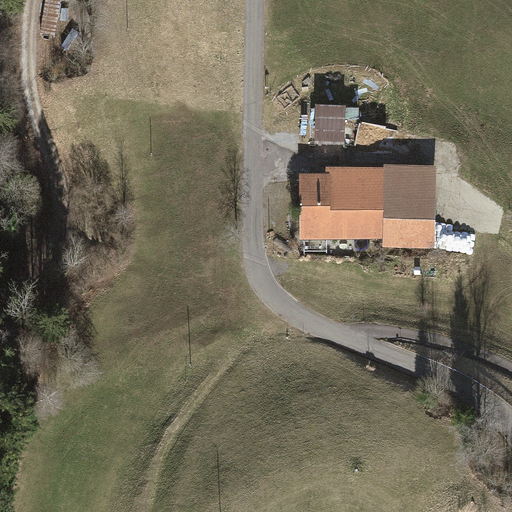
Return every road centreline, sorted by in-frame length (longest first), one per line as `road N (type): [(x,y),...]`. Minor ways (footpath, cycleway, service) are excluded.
road 1 (unclassified): [(255,0),(252,232),(261,278),(299,316),(463,384),(511,430)]
road 2 (track): [(32,0),(26,49),(33,104),(58,175),(62,220),(40,268),(0,306)]
road 3 (track): [(346,339),(379,331),(439,339),(511,368)]
